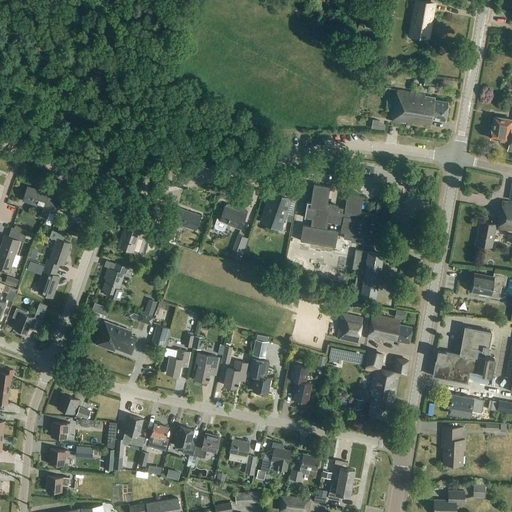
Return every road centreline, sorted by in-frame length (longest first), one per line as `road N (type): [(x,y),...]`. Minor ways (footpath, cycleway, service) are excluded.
road 1 (residential): [(404,448),(157,398),(49,364)]
road 2 (residential): [(103,193),(353,146),(456,158)]
road 3 (unclassified): [(404,448),(456,158)]
road 4 (residential): [(49,364),(103,193)]
road 5 (unclassified): [(456,158),(485,0)]
road 6 (unclassified): [(22,511),(29,431),(49,364)]
